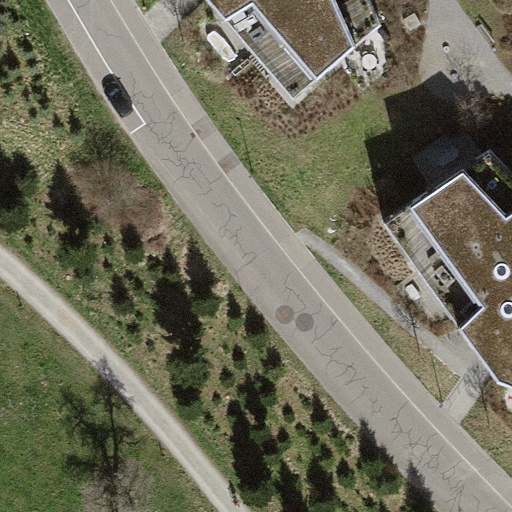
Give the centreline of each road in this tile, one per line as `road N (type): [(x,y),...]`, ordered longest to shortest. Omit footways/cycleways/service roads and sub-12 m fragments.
road 1 (residential): [(76,0),(178,170),(420,466),(469,511)]
road 2 (track): [(226,511),(154,413),(0,277)]
